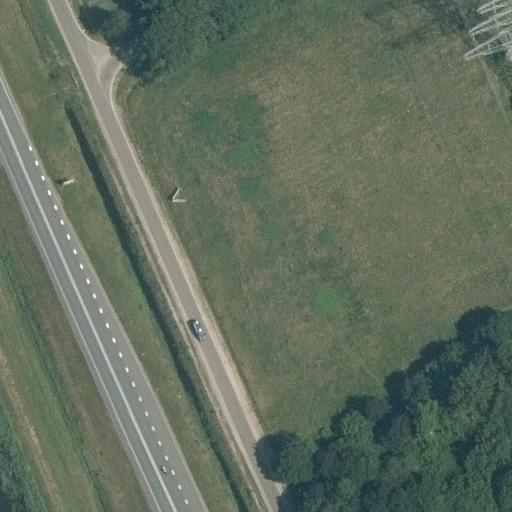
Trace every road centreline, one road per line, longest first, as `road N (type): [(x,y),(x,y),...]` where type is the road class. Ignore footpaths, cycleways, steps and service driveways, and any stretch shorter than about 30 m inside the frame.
road 1 (unclassified): [(296,511),(95,81)]
road 2 (trunk): [(180,511),(0,114)]
road 3 (unclassified): [(95,81),(241,0)]
